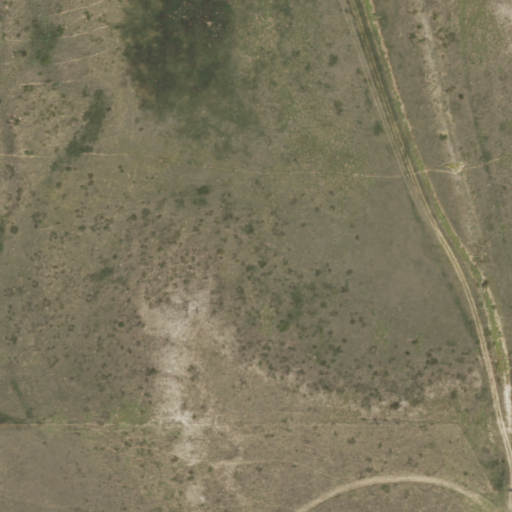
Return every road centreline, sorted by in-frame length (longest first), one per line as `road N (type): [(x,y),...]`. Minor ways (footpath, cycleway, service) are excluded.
road 1 (residential): [(449,511),(449,366),(426,214),(363,97),(349,0)]
road 2 (residential): [(271,511),(312,493),(386,489),(421,511)]
